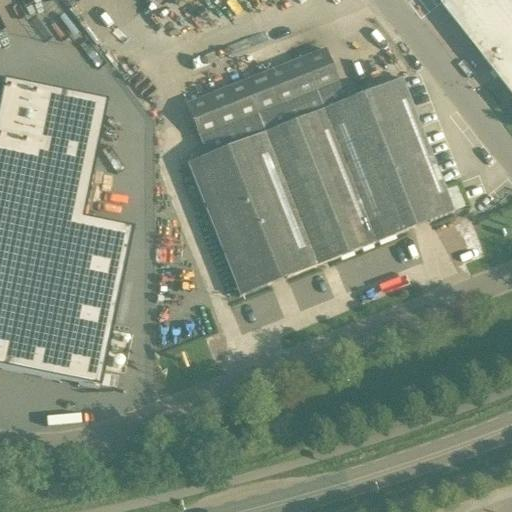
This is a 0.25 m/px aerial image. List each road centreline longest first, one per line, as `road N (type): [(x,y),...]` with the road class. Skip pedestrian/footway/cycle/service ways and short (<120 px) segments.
road 1 (unclassified): [(0,447),(49,448),(111,434),(511,272)]
road 2 (secondary): [(511,415),(423,452),(210,511)]
road 3 (secondary): [(277,511),(511,434)]
road 4 (unclassified): [(511,160),(384,0)]
